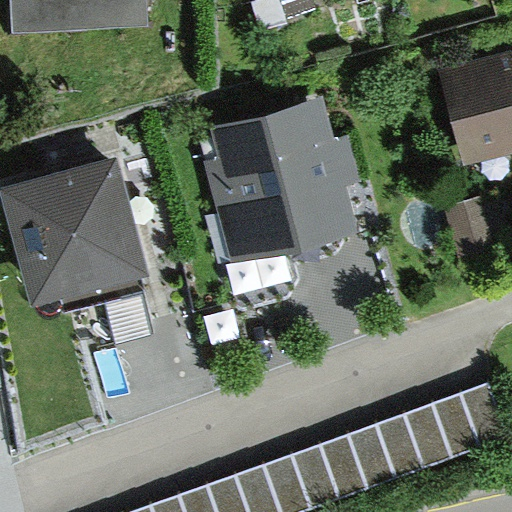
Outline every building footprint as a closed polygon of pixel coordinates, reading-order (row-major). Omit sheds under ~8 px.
[(147,0),(9,0),(11,30),(148,25),(147,0)] [(511,153),(511,52),(439,73),(465,167),(511,153)] [(333,139),(322,101),(214,131),(223,162),(209,165),(237,263),(361,228),(349,186),(364,182),(351,134),(333,139)] [(119,154),(2,186),(34,303),(151,272),(119,154)] [(498,229),(486,192),(444,206),(457,243),(498,229)] [(488,379),(121,511),(292,511),(508,433),(488,379)]
